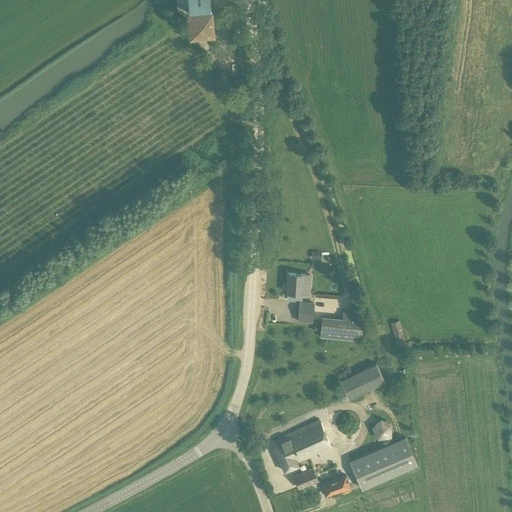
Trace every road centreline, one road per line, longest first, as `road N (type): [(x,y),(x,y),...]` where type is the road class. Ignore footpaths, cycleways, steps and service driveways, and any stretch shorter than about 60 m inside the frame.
road 1 (tertiary): [(221,431),(240,390),(251,322),(258,133),(249,0)]
road 2 (track): [(257,98),(283,103),(305,152),(345,295)]
road 3 (tertiary): [(92,511),(221,431)]
